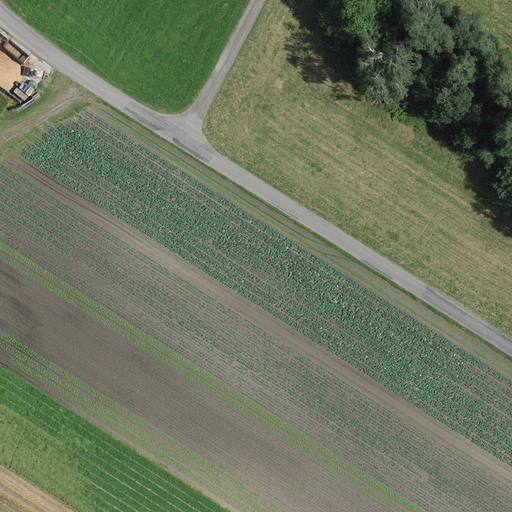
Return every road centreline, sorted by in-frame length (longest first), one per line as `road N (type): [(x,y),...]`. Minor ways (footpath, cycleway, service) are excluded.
road 1 (unclassified): [(511,351),(87,78),(0,11)]
road 2 (track): [(262,0),(185,143)]
